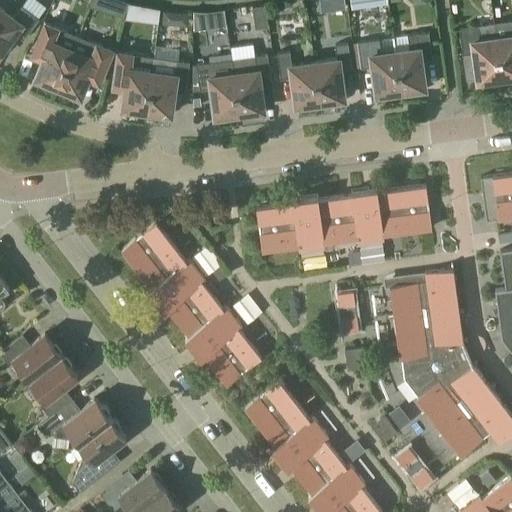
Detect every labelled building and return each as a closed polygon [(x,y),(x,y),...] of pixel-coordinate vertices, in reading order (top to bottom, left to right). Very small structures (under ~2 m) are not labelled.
[(41,13),(45,1),(42,0),(26,0),(24,6),(41,13)] [(0,50),(14,32),(24,39),(39,18),(22,5),(14,16),(2,8),(0,10),(0,50)] [(226,7),(197,8),(197,40),(227,40),(226,7)] [(45,22),(33,54),(44,58),(36,76),(37,77),(37,78),(37,79),(37,80),(37,81),(38,82),(39,84),(40,84),(41,85),(42,85),(58,87),(79,35),(45,22)] [(460,28),(463,53),(475,52),(478,79),(502,76),(496,36),(483,38),(478,25),(460,28)] [(429,31),(393,37),(395,50),(401,91),(418,93),(419,93),(420,93),(421,92),(422,91),(423,90),(424,88),(424,86),(425,86),(421,59),(433,57),(429,31)] [(511,34),(496,36),(502,76),(511,74),(511,34)] [(111,48),(79,35),(58,87),(70,97),(76,97),(80,94),(81,95),(91,68),(102,72),(111,48)] [(358,41),(361,67),(373,65),(377,93),(378,93),(379,94),(379,95),(380,96),(381,97),(382,97),(383,98),(385,98),(386,97),(401,91),(395,50),(381,52),(379,38),(358,41)] [(335,44),(338,57),(315,61),(321,102),(336,104),(342,102),(343,97),(344,97),(340,70),(352,68),(348,42),(335,44)] [(278,52),(280,78),(293,76),(297,104),(298,104),(298,105),(299,106),(300,107),(301,108),(302,108),(303,109),(305,109),(321,102),(315,61),(292,64),(290,50),(278,52)] [(131,113),(147,111),(154,56),(119,51),(115,77),(127,79),(123,106),(124,107),(125,110),(128,113),(131,113)] [(268,53),(232,58),(240,113),(256,115),(257,115),(258,115),(260,114),(261,114),(262,113),(262,111),(263,110),(263,108),(264,108),(260,81),(272,79),(268,53)] [(190,60),(154,56),(147,111),(162,118),(163,118),(164,118),(166,118),(167,117),(168,117),(168,116),(169,114),(170,113),(171,113),(175,85),(186,86),(190,60)] [(225,120),(240,113),(232,58),(197,63),(200,89),(212,87),(216,115),(217,115),(217,116),(218,116),(219,118),(220,119),(222,120),(224,120),(225,120)] [(511,171),(480,176),(486,220),(511,216),(511,171)] [(293,201),(257,206),(262,250),(263,250),(299,245),(299,249),(325,245),(325,241),(347,238),(358,237),(359,241),(384,237),(384,233),(432,227),(426,183),(378,190),(377,186),(352,189),(352,193),(341,195),(319,198),(318,194),(292,197),(293,201)] [(213,214),(214,222),(222,221),(221,213),(213,214)] [(168,307),(175,316),(209,289),(202,280),(206,278),(190,257),(186,260),(156,221),(122,248),(152,287),(149,289),(165,309),(168,307)] [(511,350),(511,247),(500,250),(505,288),(511,286),(511,323),(500,325),(501,333),(504,332),(506,342),(511,350)] [(511,432),(511,412),(473,363),(463,339),(454,267),(425,271),(427,279),(390,284),(400,356),(402,356),(405,378),(418,395),(417,396),(461,454),(490,431),(499,442),(511,432)] [(0,297),(11,289),(0,274),(0,297)] [(511,323),(511,286),(505,288),(495,289),(500,325),(511,323)] [(223,307),(209,289),(175,316),(189,334),(185,336),(201,356),(205,354),(227,383),(262,356),(239,327),(242,324),(226,304),(223,307)] [(338,291),(343,331),(359,329),(354,289),(338,291)] [(14,357),(30,378),(62,353),(45,332),(28,346),(20,335),(0,351),(8,361),(14,357)] [(345,348),(348,368),(365,366),(362,346),(345,348)] [(78,375),(62,353),(30,378),(46,399),(41,403),(49,414),(66,401),(69,398),(61,388),(78,375)] [(288,467),(291,465),(298,473),(332,446),(326,438),(329,435),(313,415),(310,417),(280,379),(245,406),(275,444),(272,447),(288,467)] [(314,383),(297,392),(306,408),(323,399),(314,383)] [(62,434),(69,428),(79,441),(111,416),(109,414),(109,411),(108,408),(105,406),(102,405),(96,396),(75,412),(66,401),(49,414),(38,422),(45,432),(62,434)] [(385,414),(372,424),(384,440),(398,430),(385,414)] [(116,420),(113,419),(111,416),(79,441),(89,453),(81,459),(73,481),(80,491),(115,464),(106,452),(127,436),(120,427),(120,424),(119,422),(116,420)] [(396,455),(421,486),(433,476),(409,445),(396,455)] [(350,462),(346,464),(332,446),(298,473),(312,491),(309,494),(323,511),(327,511),(328,511),(383,511),(363,485),(366,482),(350,462)] [(110,504),(121,495),(133,511),(166,486),(163,482),(163,480),(157,472),(154,471),(151,468),(131,484),(122,473),(99,491),(110,504)] [(461,511),(511,511),(511,475),(511,474),(482,497),(480,493),(459,509),(461,511)] [(169,490),(166,486),(133,511),(172,511),(181,506),(177,502),(178,499),(172,491),(169,490)] [(7,511),(6,511),(0,504),(0,511),(32,511),(30,508),(26,511),(20,503),(7,511)]
